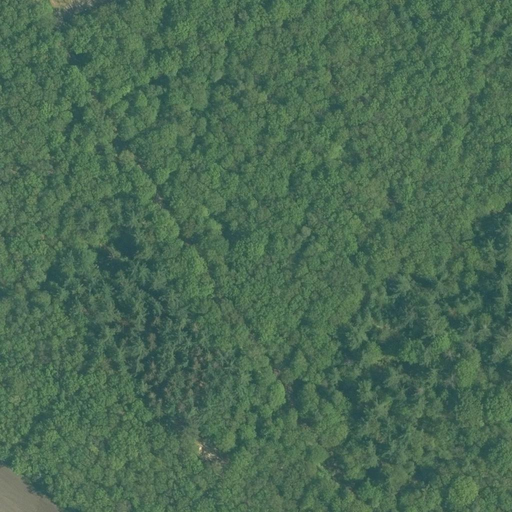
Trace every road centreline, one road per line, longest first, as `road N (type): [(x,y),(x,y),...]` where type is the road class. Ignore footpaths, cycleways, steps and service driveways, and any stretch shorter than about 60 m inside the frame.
road 1 (track): [(361,511),(108,122)]
road 2 (track): [(511,205),(444,236),(367,295),(210,490)]
road 3 (track): [(108,122),(268,0)]
road 4 (track): [(37,0),(108,122)]
